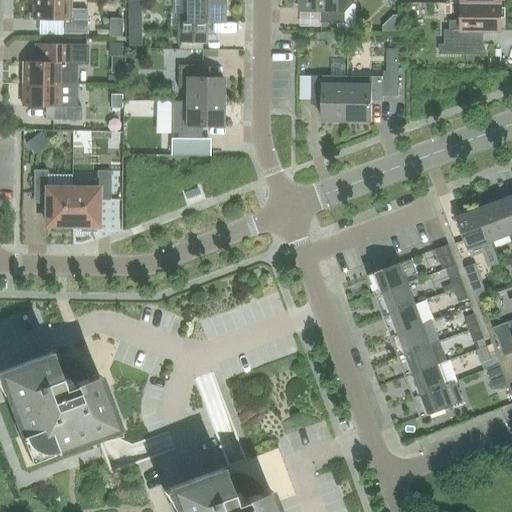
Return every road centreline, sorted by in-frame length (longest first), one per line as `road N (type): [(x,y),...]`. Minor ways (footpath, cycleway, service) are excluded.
road 1 (residential): [(0,264),(150,264),(286,210)]
road 2 (residential): [(387,478),(286,210)]
road 3 (residential): [(286,210),(260,131),(261,0)]
road 4 (unclassified): [(324,195),(511,125)]
road 5 (residential): [(511,431),(387,478)]
